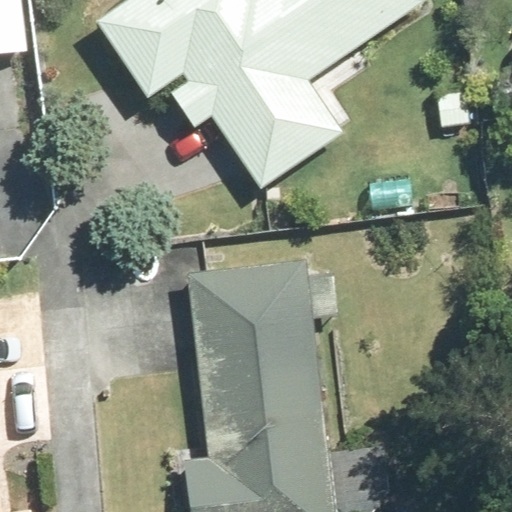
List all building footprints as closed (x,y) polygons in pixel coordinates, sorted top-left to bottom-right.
[(0,0),(0,50),(27,48),(20,0),(0,0)] [(183,67),(188,76),(169,88),(192,123),(210,112),(259,184),(341,129),(305,75),(418,0),(117,0),(95,15),(146,92),(183,67)] [(511,71),(500,72),(500,104),(511,104),(511,71)] [(437,93),(442,124),(467,121),(462,89),(437,93)] [(332,511),(303,254),(186,268),(206,451),(184,453),(190,511),(332,511)]
